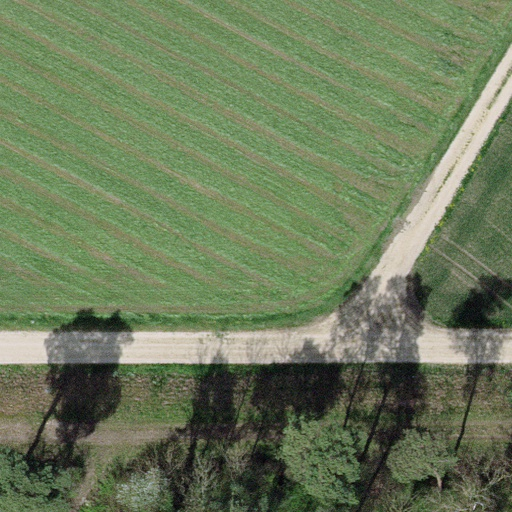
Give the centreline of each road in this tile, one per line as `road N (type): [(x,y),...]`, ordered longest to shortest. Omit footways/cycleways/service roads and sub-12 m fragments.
road 1 (track): [(0,341),(511,344)]
road 2 (track): [(0,442),(511,440)]
road 3 (track): [(356,347),(511,86)]
